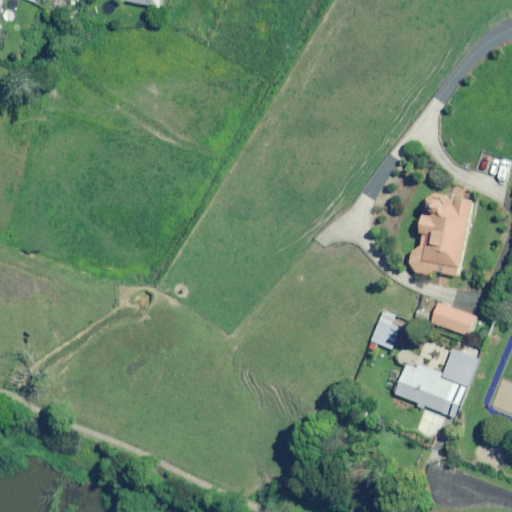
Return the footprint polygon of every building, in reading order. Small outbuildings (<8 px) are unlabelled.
[(416,249),(414,264),(418,273),(431,276),(435,271),(442,272),(442,274),(461,277),(473,203),(452,199),(450,195),(439,193),(436,196),(434,196),(429,198),(423,234),(427,235),(425,246),(416,249)] [(424,295),(414,318),(429,324),(439,301),(424,295)] [(477,317),(441,303),(434,322),(470,336),(477,317)] [(397,316),(386,311),(374,341),(393,349),(402,327),(394,324),(397,316)] [(479,359),(454,350),(444,375),(410,362),(397,393),(444,412),(456,381),(468,386),(479,359)]
